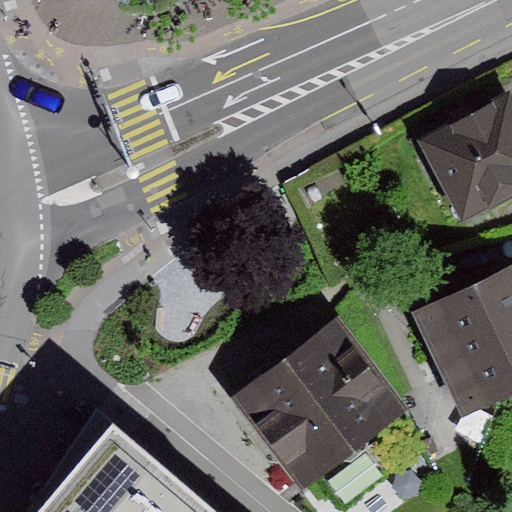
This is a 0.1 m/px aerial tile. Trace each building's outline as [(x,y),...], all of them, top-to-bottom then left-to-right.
[(120,0),(153,15),(191,0),(120,0)] [(511,100),(510,97),(417,146),(461,228),(511,201),(511,100)] [(511,271),(414,317),(463,421),(511,398),(511,271)] [(246,392),(231,403),(304,501),(414,420),(342,323),(281,368),(266,364),(248,379),(246,392)] [(218,511),(92,406),(25,511),(218,511)]
